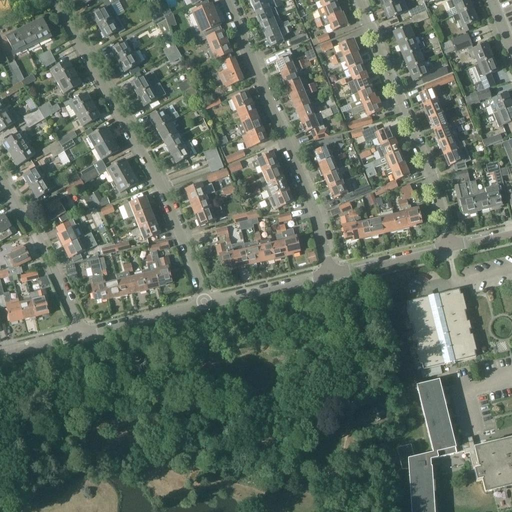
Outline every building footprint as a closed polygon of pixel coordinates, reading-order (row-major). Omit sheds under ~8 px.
[(105,8),(92,15),(99,27),(117,17),(111,6),(119,1),(120,1),(118,0),(106,0),(103,2),(106,7),(105,8)] [(209,5),(206,0),(203,0),(195,4),(203,25),(198,26),(201,33),(218,27),(218,26),(219,25),(210,4),(209,5)] [(267,0),(265,1),(264,0),(249,0),(255,12),(278,2),(277,0),(271,0),(270,1),(270,0),(267,0)] [(336,3),(334,0),(308,0),(306,1),(307,4),(314,2),(315,3),(320,1),(323,8),(336,3)] [(408,11),(403,0),(402,0),(398,2),(397,2),(383,8),(388,20),(402,14),(408,12),(408,11)] [(472,8),(468,0),(451,0),(447,2),(450,10),(455,8),(458,14),(472,8)] [(282,5),(280,1),(278,2),(255,12),(260,23),(272,18),(267,6),(271,5),(273,9),(282,5)] [(328,19),(341,14),(336,3),(323,8),(328,19)] [(167,4),(160,7),(165,16),(171,14),(169,9),(167,4)] [(408,11),(408,12),(411,19),(426,12),(423,5),(408,11)] [(159,7),(148,13),(154,26),(166,19),(164,16),(159,7)] [(472,8),(458,14),(453,16),(455,22),(460,20),(463,27),(477,21),(472,8)] [(429,19),(426,12),(411,19),(414,26),(429,19)] [(341,14),(328,19),(324,21),(315,24),(317,28),(329,23),(333,32),(347,26),(342,13),(341,14)] [(173,14),(165,17),(169,28),(176,26),(173,14)] [(277,16),(272,18),(260,23),(265,35),(285,27),(288,25),(287,22),(281,24),(277,16)] [(117,17),(99,27),(105,38),(106,39),(118,32),(119,34),(125,31),(117,17)] [(41,20),(41,19),(36,21),(36,22),(30,25),(39,43),(51,37),(42,19),(41,20)] [(39,43),(30,25),(24,28),(24,27),(19,30),(19,31),(18,31),(27,49),(39,43)] [(220,32),(218,27),(201,33),(204,40),(207,39),(211,48),(208,49),(212,60),(218,58),(229,53),(230,53),(222,31),(220,32)] [(270,48),(282,42),(280,37),(284,35),(283,33),(287,31),(285,27),(265,35),(270,48)] [(398,45),(413,39),(408,27),(393,33),(398,45)] [(27,49),(18,31),(12,34),(7,36),(7,37),(6,37),(15,55),(27,49)] [(290,46),(308,39),(305,32),(288,40),(290,46)] [(319,44),(329,40),(327,33),(311,40),(314,45),(318,43),(319,44)] [(452,43),(449,44),(451,47),(469,40),(467,35),(451,41),(452,43)] [(343,58),(357,52),(358,52),(353,39),(338,45),(341,52),(336,54),(336,55),(329,58),(330,62),(331,62),(332,62),(340,59),(343,58)] [(415,45),(413,39),(398,45),(403,57),(418,51),(417,50),(425,47),(422,42),(415,45)] [(455,53),(467,48),(472,59),(475,57),(478,64),(492,59),(492,58),(493,57),(491,52),(490,52),(486,44),(473,50),(471,46),(472,46),(469,40),(451,47),(444,50),(446,54),(455,51),(455,53)] [(322,52),(333,48),(330,41),(315,48),(317,53),(322,50),(322,52)] [(127,47),(124,43),(111,50),(118,61),(135,52),(131,45),(127,47)] [(167,57),(178,50),(174,43),(163,50),(167,57)] [(292,64),(288,56),(292,55),(289,49),(277,54),(279,60),(275,61),(280,73),(308,61),(307,58),(304,60),(304,59),(292,64)] [(170,63),(182,57),(178,50),(167,57),(170,63)] [(42,62),(52,57),(49,51),(39,56),(42,62)] [(408,68),(422,62),(418,51),(403,57),(408,68)] [(124,73),(137,65),(141,63),(135,52),(118,61),(124,73)] [(348,70),(362,64),(357,52),(343,58),(348,70)] [(232,60),(229,53),(218,58),(220,65),(225,63),(228,70),(219,74),(225,87),(228,93),(233,90),(231,84),(242,80),(233,59),(232,60)] [(45,68),(55,62),(52,57),(42,62),(45,68)] [(495,65),(492,59),(478,64),(474,66),(481,82),(475,85),(478,92),(494,86),(489,74),(497,71),(497,70),(499,69),(497,65),(495,65)] [(431,65),(429,60),(423,63),(422,62),(408,68),(413,81),(427,75),(425,68),(431,65)] [(68,63),(67,61),(50,71),(57,83),(74,73),(71,68),(72,67),(69,62),(68,63)] [(308,62),(308,61),(280,73),(285,85),(298,79),(296,75),(301,73),(300,70),(311,66),(309,62),(308,62)] [(18,83),(20,82),(23,80),(18,69),(15,62),(9,65),(18,83)] [(353,81),(366,75),(362,64),(348,70),(353,81)] [(13,86),(18,83),(9,65),(4,67),(13,86)] [(445,68),(431,74),(433,79),(448,73),(445,68)] [(159,83),(152,72),(144,77),(131,84),(137,95),(159,83)] [(77,79),(74,73),(57,83),(63,94),(80,84),(81,83),(78,78),(77,79)] [(23,87),(35,80),(32,75),(23,80),(20,82),(23,87)] [(353,96),(358,93),(371,87),(366,75),(353,81),(349,83),(348,83),(353,96)] [(436,81),(438,87),(454,80),(452,75),(436,81)] [(182,93),(193,87),(189,79),(178,85),(182,93)] [(290,97),(303,91),(298,79),(285,85),(290,97)] [(423,106),(423,107),(445,98),(445,97),(443,93),(441,94),(441,93),(438,87),(436,81),(424,86),(426,91),(418,95),(423,106)] [(0,98),(1,100),(14,92),(23,87),(20,82),(18,83),(13,86),(0,93),(0,98)] [(144,107),(157,99),(165,95),(159,83),(137,95),(144,107)] [(186,101),(198,95),(193,87),(182,93),(186,101)] [(376,99),(371,87),(358,93),(360,99),(348,104),(349,105),(343,107),(345,112),(351,110),(377,99),(377,98),(376,99)] [(489,89),(477,93),(479,100),(479,102),(491,98),(489,89)] [(295,109),(308,103),(303,91),(290,97),(295,109)] [(236,112),(252,105),(246,92),(231,99),(236,112)] [(477,93),(464,97),(466,104),(479,100),(477,93)] [(494,114),(511,107),(506,93),(488,101),(494,114)] [(91,99),(88,95),(87,96),(86,95),(69,104),(76,116),(93,106),(89,100),(91,99)] [(428,119),(428,120),(442,114),(441,113),(439,108),(445,106),(444,103),(451,101),(449,96),(445,98),(423,107),(428,119)] [(209,109),(221,104),(218,97),(207,102),(209,109)] [(0,116),(12,109),(5,98),(0,101),(0,116)] [(382,111),(377,99),(351,110),(352,115),(365,110),(368,117),(382,111)] [(41,114),(51,108),(48,103),(38,109),(41,114)] [(300,121),(313,116),(308,103),(295,109),(300,121)] [(44,120),(60,110),(57,105),(51,108),(41,114),(44,120)] [(241,123),(256,117),(252,105),(236,112),(241,123)] [(96,112),(93,106),(76,116),(82,127),(99,118),(99,116),(100,116),(97,111),(96,112)] [(325,129),(322,122),(323,120),(333,116),(332,113),(338,110),(336,106),(332,108),(325,111),(317,114),(313,116),(300,121),(305,133),(310,131),(314,142),(330,137),(327,128),(325,129)] [(499,127),(511,121),(511,107),(494,114),(499,127)] [(0,132),(14,124),(19,121),(12,109),(0,116),(0,132)] [(25,124),(41,114),(38,109),(22,118),(25,124)] [(172,115),(168,109),(150,119),(157,130),(170,122),(179,117),(176,113),(172,115)] [(28,129),(44,120),(41,114),(25,124),(28,129)] [(433,130),(433,131),(446,126),(446,125),(442,114),(428,120),(433,130)] [(246,135),(261,129),(256,117),(241,123),(246,135)] [(348,130),(362,126),(360,119),(346,123),(348,130)] [(438,143),(456,136),(458,135),(454,127),(465,123),(463,119),(459,121),(451,124),(446,126),(433,131),(438,143)] [(163,141),(176,134),(170,122),(157,130),(163,141)] [(394,140),(389,127),(363,138),(365,142),(371,139),(372,140),(377,138),(381,145),(394,140)] [(95,150),(112,140),(105,128),(88,138),(95,150)] [(352,139),(365,135),(362,128),(350,132),(352,139)] [(247,149),(251,147),(266,141),(261,129),(246,135),(242,137),(247,149)] [(61,147),(71,141),(77,138),(73,132),(57,142),(61,147)] [(485,147),(502,140),(499,133),(495,135),(485,139),(482,140),(485,147)] [(10,155),(27,145),(20,134),(3,144),(4,145),(3,145),(6,150),(7,149),(10,155)] [(169,152),(182,145),(176,134),(163,141),(169,152)] [(334,146),(335,145),(335,143),(335,142),(343,140),(341,135),(310,144),(310,145),(311,145),(313,152),(318,164),(332,158),(329,151),(330,151),(331,150),(332,150),(332,149),(333,148),(334,147),(334,146)] [(443,155),(443,156),(464,147),(469,145),(467,141),(460,144),(456,136),(438,143),(443,155)] [(101,161),(119,151),(112,140),(95,150),(101,161)] [(399,151),(394,140),(381,145),(376,147),(376,148),(377,147),(379,151),(378,151),(381,159),(386,157),(385,157),(399,151)] [(64,153),(74,146),(71,141),(61,147),(64,153)] [(45,157),(50,154),(61,147),(57,142),(41,151),(45,157)] [(189,158),(194,155),(190,149),(192,148),(189,142),(182,145),(169,152),(176,164),(189,157),(189,158)] [(17,166),(34,156),(27,145),(10,155),(14,161),(13,162),(16,166),(17,166)] [(53,159),(64,153),(61,147),(50,154),(53,159)] [(379,151),(377,147),(376,148),(359,154),(361,160),(371,156),(371,154),(378,151),(379,151)] [(471,161),(464,147),(443,156),(448,167),(453,165),(455,171),(466,168),(465,164),(471,161)] [(206,159),(218,154),(216,148),(204,153),(206,159)] [(228,164),(246,157),(243,151),(225,158),(228,164)] [(390,169),(404,163),(399,151),(385,157),(386,157),(381,159),(371,163),(364,167),(368,179),(376,175),(374,169),(388,163),(390,169)] [(323,176),(342,168),(338,159),(346,156),(344,153),(332,158),(318,164),(323,176)] [(208,165),(221,161),(218,154),(206,159),(208,165)] [(277,167),(272,154),(252,163),(255,168),(260,166),(262,173),(277,167)] [(114,183),(131,173),(124,161),(107,171),(114,183)] [(211,173),(223,168),(221,161),(208,165),(211,173)] [(231,174),(242,169),(239,162),(228,167),(231,174)] [(502,182),(497,162),(492,163),(491,163),(485,164),(488,174),(493,172),(496,183),(491,184),(492,188),(484,190),(489,209),(502,206),(498,187),(497,187),(496,184),(502,182)] [(409,175),(404,163),(390,169),(378,174),(380,178),(392,172),(395,181),(409,175)] [(80,180),(96,171),(93,165),(77,174),(80,180)] [(328,188),(342,182),(339,176),(344,174),(343,172),(350,169),(348,165),(342,168),(323,176),(328,188)] [(30,187),(47,178),(40,167),(24,176),(30,187)] [(267,185),(282,179),(277,167),(262,173),(267,185)] [(226,169),(206,177),(209,184),(229,176),(226,169)] [(469,182),(467,170),(455,173),(456,180),(462,178),(463,184),(453,186),(459,208),(460,208),(463,216),(469,214),(469,216),(476,214),(476,212),(469,182)] [(84,185),(99,176),(96,171),(80,180),(84,185)] [(120,194),(138,184),(131,173),(114,183),(120,194)] [(80,180),(77,174),(76,175),(76,174),(65,180),(69,186),(80,180)] [(37,198),(53,189),(47,178),(30,187),(37,198)] [(287,191),(282,179),(267,185),(261,187),(263,191),(265,192),(266,192),(269,199),(287,191)] [(85,187),(84,185),(80,180),(69,186),(69,187),(64,190),(68,196),(85,187)] [(333,200),(347,194),(352,192),(347,180),(342,182),(328,188),(333,200)] [(376,196),(398,187),(395,181),(374,190),(376,196)] [(478,191),(475,181),(469,182),(476,212),(489,209),(484,190),(478,191)] [(211,184),(206,186),(204,183),(185,191),(190,203),(205,197),(215,193),(211,184)] [(359,196),(370,191),(368,185),(357,190),(359,196)] [(407,206),(406,199),(413,196),(408,185),(399,189),(400,194),(401,199),(403,207),(405,213),(408,227),(414,226),(414,224),(421,222),(421,221),(421,220),(420,215),(419,215),(417,208),(411,209),(410,205),(407,206)] [(224,197),(235,193),(233,186),(222,190),(224,197)] [(274,210),(277,209),(292,203),(287,191),(269,199),(268,199),(272,209),(274,210)] [(61,224),(72,218),(65,205),(68,202),(66,197),(44,210),(50,222),(57,218),(61,224)] [(195,215),(210,209),(205,197),(190,203),(195,215)] [(98,209),(109,205),(107,198),(95,203),(98,209)] [(128,219),(134,216),(149,210),(144,198),(123,206),(128,219)] [(341,213),(352,209),(349,203),(339,207),(341,213)] [(102,217),(114,212),(112,205),(99,210),(102,217)] [(200,227),(215,221),(212,215),(220,210),(219,206),(210,209),(195,215),(200,227)] [(250,219),(263,216),(262,209),(248,212),(250,219)] [(139,228),(154,222),(149,210),(134,216),(139,228)] [(358,239),(355,224),(354,219),(358,218),(356,210),(348,212),(348,215),(340,217),(343,233),(342,233),(343,238),(345,238),(345,240),(351,238),(352,240),(358,239)] [(237,223),(250,219),(248,212),(235,215),(237,223)] [(278,223),(291,220),(289,213),(277,216),(278,223)] [(396,231),(402,230),(402,228),(408,227),(405,213),(393,215),(396,231)] [(390,233),(396,231),(393,215),(380,218),(383,233),(389,232),(390,233)] [(5,219),(3,216),(0,217),(0,240),(0,241),(14,232),(6,219),(5,219)] [(371,237),(378,236),(377,234),(383,233),(380,218),(368,221),(371,237)] [(72,220),(56,228),(59,234),(57,235),(60,241),(58,242),(60,247),(63,247),(78,240),(78,239),(79,240),(81,238),(82,238),(84,237),(82,233),(78,225),(75,226),(72,220)] [(371,237),(368,221),(355,224),(358,239),(364,237),(365,239),(371,237)] [(159,234),(154,222),(139,228),(130,232),(133,237),(141,234),(144,240),(159,234)] [(274,261),(281,259),(281,258),(287,257),(283,240),(282,233),(286,232),(284,224),(275,226),(277,234),(276,235),(278,243),(271,245),(274,261)] [(111,237),(116,234),(113,228),(108,230),(111,237)] [(236,269),(228,234),(226,228),(215,231),(217,237),(224,235),(226,246),(225,246),(224,245),(216,247),(218,256),(220,255),(221,263),(220,263),(222,268),(223,268),(223,270),(230,268),(230,270),(236,269)] [(262,241),(261,240),(259,230),(254,231),(255,232),(261,263),(268,261),(268,262),(274,261),(271,245),(270,240),(262,241)] [(249,267),(255,266),(255,264),(261,263),(255,232),(250,233),(252,242),(251,242),(252,249),(245,250),(249,267)] [(231,238),(230,234),(228,234),(236,269),(242,267),(242,269),(249,267),(245,250),(237,252),(236,245),(234,245),(233,237),(231,238)] [(78,240),(63,247),(65,252),(64,254),(66,258),(69,258),(69,259),(70,259),(71,258),(73,262),(82,258),(80,254),(91,248),(85,236),(84,237),(82,238),(81,238),(79,240),(78,239),(78,240)] [(298,244),(296,237),(283,240),(287,257),(294,255),(293,253),(299,251),(299,249),(300,249),(299,244),(298,244)] [(115,245),(114,245),(116,252),(117,252),(130,249),(128,242),(115,245)] [(150,252),(161,249),(159,244),(149,246),(150,252)] [(114,245),(101,248),(103,255),(116,252),(114,245)] [(0,279),(9,277),(8,271),(10,270),(10,271),(21,265),(30,261),(28,257),(30,257),(27,252),(26,252),(24,249),(22,246),(12,251),(14,254),(5,259),(0,261),(0,262),(3,269),(1,270),(0,267),(0,266),(0,279)] [(146,291),(152,290),(152,289),(159,287),(151,256),(151,255),(146,256),(150,273),(142,274),(146,291)] [(157,263),(155,255),(151,256),(159,287),(165,286),(165,283),(171,282),(171,279),(172,279),(171,274),(169,274),(168,267),(169,267),(167,258),(159,260),(159,262),(157,263)] [(100,269),(98,259),(87,261),(89,267),(93,266),(96,279),(90,280),(93,293),(92,293),(93,299),(94,298),(95,300),(101,299),(101,301),(108,299),(104,282),(102,276),(100,269)] [(120,297),(127,296),(126,295),(133,293),(129,278),(128,272),(126,264),(122,265),(124,273),(115,274),(117,280),(120,297)] [(139,293),(146,291),(142,274),(142,271),(134,273),(135,276),(129,278),(133,293),(139,292),(139,293)] [(27,281),(30,280),(38,278),(37,272),(25,275),(27,281)] [(71,282),(78,280),(76,274),(70,276),(71,282)] [(120,297),(117,280),(105,283),(104,282),(108,299),(114,298),(114,299),(120,297)] [(422,364),(423,370),(440,366),(452,363),(455,362),(476,357),(475,352),(474,352),(476,351),(472,335),(470,336),(469,331),(471,330),(469,322),(467,322),(464,311),(466,311),(462,295),(460,296),(459,291),(459,290),(421,299),(407,303),(408,308),(406,309),(410,325),(412,324),(415,335),(413,336),(415,344),(417,343),(418,348),(416,349),(420,365),(422,364)] [(35,317),(48,314),(45,300),(47,300),(45,291),(36,293),(38,299),(31,301),(35,317)] [(9,294),(4,296),(7,307),(8,314),(7,314),(9,322),(10,321),(11,323),(23,320),(19,304),(18,300),(11,301),(9,294)] [(23,320),(35,317),(31,301),(30,296),(23,297),(25,302),(19,304),(23,320)] [(420,371),(422,379),(442,374),(440,366),(423,370),(420,371)] [(486,491),(511,485),(511,435),(500,440),(501,444),(475,450),(474,448),(473,443),(473,442),(472,440),(463,440),(462,440),(462,445),(463,447),(456,448),(446,408),(439,381),(416,386),(418,394),(422,408),(433,453),(414,458),(411,445),(409,446),(402,447),(397,448),(402,470),(409,470),(411,511),(434,511),(432,467),(431,467),(430,460),(464,452),(465,455),(466,455),(470,454),(474,470),(474,471),(477,482),(476,482),(477,483),(482,481),(485,492),(486,492),(486,491)] [(379,411),(378,408),(373,410),(374,413),(369,415),(372,421),(376,419),(378,422),(383,420),(381,417),(385,416),(383,410),(379,411)]
